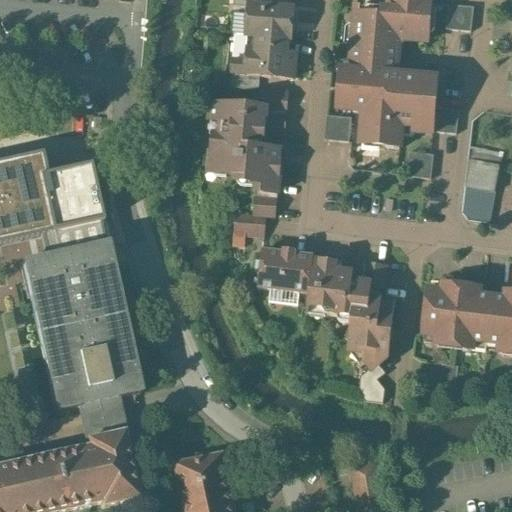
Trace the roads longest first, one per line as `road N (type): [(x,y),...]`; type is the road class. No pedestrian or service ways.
road 1 (residential): [(0,73),(126,86),(131,216),(158,298),(199,387),(289,472),(295,511)]
road 2 (residential): [(327,0),(311,227),(418,239)]
road 3 (residential): [(399,415),(418,239)]
road 4 (residential): [(445,241),(466,98)]
